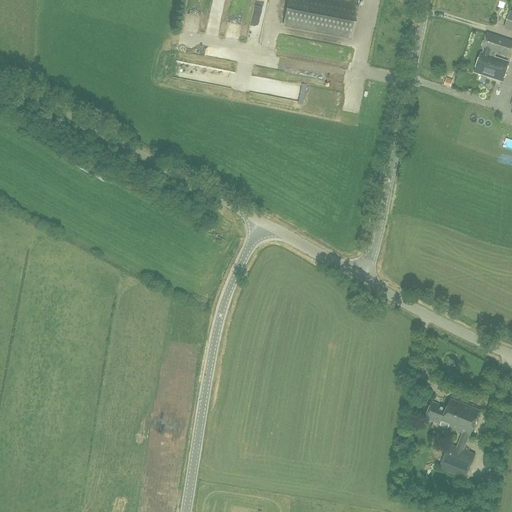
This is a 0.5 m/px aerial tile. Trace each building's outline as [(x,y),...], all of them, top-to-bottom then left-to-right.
[(236,39),(242,0),(229,0),(223,37),(236,39)] [(358,6),(357,6),(329,0),(288,0),(282,27),(351,41),(358,6)] [(215,28),(218,13),(207,11),(204,26),(215,28)] [(255,43),(258,27),(251,26),(248,41),(255,43)] [(484,49),(496,52),(511,57),(511,54),(511,40),(487,33),(482,48),(484,49)] [(494,57),(496,52),(484,49),(483,53),(481,53),(474,72),(503,82),(510,62),(494,57)] [(448,87),(450,79),(442,78),(441,85),(448,87)] [(425,418),(443,425),(470,436),(480,410),(450,399),(447,408),(432,402),(425,418)] [(445,453),(439,469),(465,479),(475,454),(449,443),(445,453)]
